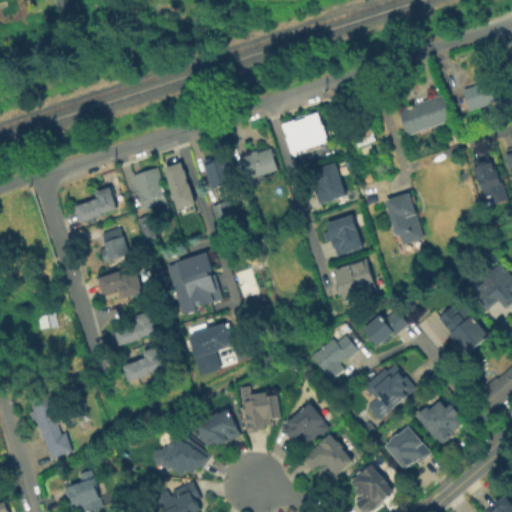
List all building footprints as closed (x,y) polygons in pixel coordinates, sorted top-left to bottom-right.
[(55,0),(59,10),(71,6),(68,0),(55,0)] [(464,92),(489,81),(498,101),(472,112),(464,92)] [(410,137),(401,111),(447,96),(455,121),(410,137)] [(330,142),(294,154),(288,138),(290,138),(289,134),(287,134),(284,125),(297,121),(296,119),(307,115),(307,117),(321,113),(325,125),(326,125),(331,138),(329,139),(330,142)] [(359,150),(349,124),(369,116),(380,142),(359,150)] [(511,146),(502,150),(511,177),(511,146)] [(273,149),(282,173),(251,184),(243,160),(273,149)] [(205,160),(227,152),(238,181),(216,189),(205,160)] [(476,164),(494,158),(507,194),(489,201),(476,164)] [(181,210),(167,168),(185,162),(199,204),(181,210)] [(339,163),(350,196),(323,205),(312,171),(339,163)] [(160,170),(170,206),(146,213),(136,177),(160,170)] [(99,200),(98,196),(113,190),(121,211),(83,225),(76,209),(99,200)] [(398,239),(387,203),(413,195),(427,239),(407,245),(405,237),(398,239)] [(217,207),(231,202),(236,217),(222,222),(217,207)] [(356,215),(367,248),(340,256),(335,241),(328,243),(326,233),(332,231),(329,224),(356,215)] [(138,223),(151,219),(157,237),(144,241),(138,223)] [(109,250),(104,237),(123,230),(132,257),(108,265),(103,252),(109,250)] [(176,287),(169,264),(210,252),(217,275),(176,287)] [(369,258),(380,291),(346,303),(335,269),(369,258)] [(503,264),(511,275),(511,299),(509,302),(504,297),(489,309),(473,289),(503,264)] [(100,281),(137,268),(146,293),(128,299),(125,288),(105,295),(100,281)] [(217,275),(226,303),(185,316),(176,287),(217,275)] [(143,322),(141,316),(154,312),(162,335),(122,349),(116,331),(143,322)] [(384,315),(389,321),(398,313),(410,326),(381,351),(365,332),(384,315)] [(489,335),(467,353),(452,334),(474,316),(489,335)] [(202,375),(194,351),(190,353),(186,342),(191,340),(190,336),(192,336),(190,329),(207,323),(209,329),(226,323),(227,324),(230,323),(237,343),(232,345),(237,362),(222,367),(223,368),(202,375)] [(313,358),(342,332),(357,348),(341,363),(347,369),(334,381),(313,358)] [(151,357),(149,353),(163,348),(173,377),(165,380),(163,374),(130,386),(123,367),(151,357)] [(367,389),(397,364),(419,391),(382,422),(370,408),(378,402),(367,389)] [(486,392),(511,368),(511,395),(499,407),(486,392)] [(251,433),(247,403),(253,402),(252,395),(280,392),(283,418),(268,420),(269,431),(251,433)] [(446,398),(469,425),(443,447),(420,419),(446,398)] [(33,404),(48,399),(61,437),(68,434),(74,451),(52,458),(33,404)] [(285,429),(311,406),(331,427),(307,448),(300,442),(307,433),(303,429),(294,439),(285,429)] [(235,412),(242,440),(208,450),(201,422),(235,412)] [(411,427),(433,454),(410,474),(387,447),(411,427)] [(180,436),(214,457),(202,477),(190,470),(185,479),(163,466),(180,436)] [(308,458),(333,436),(356,462),(337,478),(324,463),(317,469),(308,458)] [(353,485),(374,466),(398,492),(376,511),(364,511),(358,504),(365,497),(353,485)] [(69,488),(93,479),(101,501),(77,510),(69,488)] [(163,511),(157,498),(196,480),(206,501),(201,504),(204,511),(163,511)] [(511,511),(489,511),(511,496),(511,497),(511,511)] [(0,511),(0,504),(7,502),(9,511),(0,511)]
